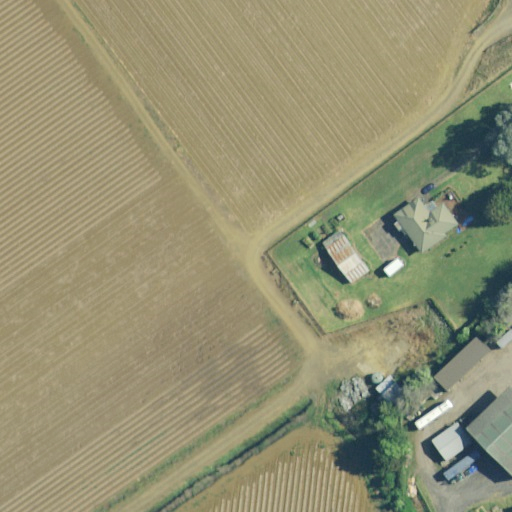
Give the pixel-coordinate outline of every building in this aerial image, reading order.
[(437,208),(433,202),(418,212),(412,204),(392,218),(402,231),(405,229),(423,254),(447,237),(446,235),(460,225),(444,203),(437,208)] [(370,270),(345,236),(325,251),(331,260),(334,258),(353,283),(370,270)] [(407,392),(390,375),(377,389),(394,405),(407,392)] [(511,404),(504,396),(478,422),(472,416),(464,424),(511,472),(511,404)] [(478,450),(459,423),(434,441),(448,461),(463,451),(468,457),(478,450)] [(497,472),(482,452),(450,476),(458,488),(483,469),(489,478),(497,472)]
